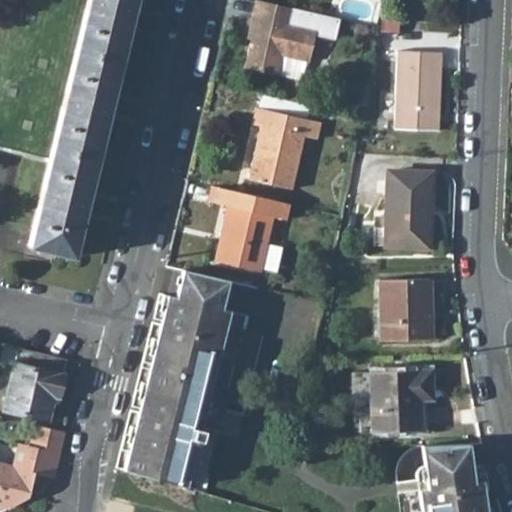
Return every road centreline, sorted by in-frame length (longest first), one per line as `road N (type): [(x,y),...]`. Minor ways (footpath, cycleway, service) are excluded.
road 1 (residential): [(198,0),(118,330),(86,511)]
road 2 (residential): [(490,0),(480,261),(486,299)]
road 3 (residential): [(486,299),(511,417)]
